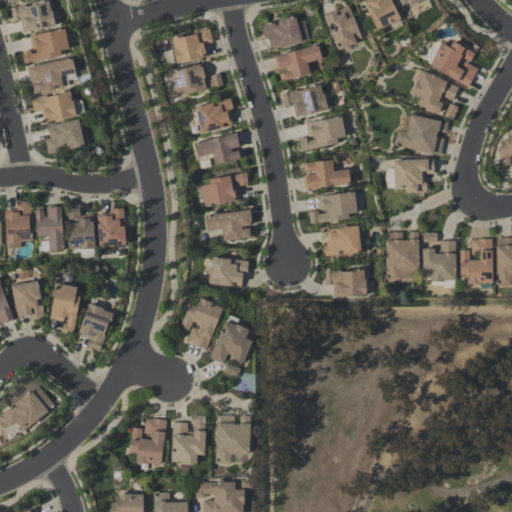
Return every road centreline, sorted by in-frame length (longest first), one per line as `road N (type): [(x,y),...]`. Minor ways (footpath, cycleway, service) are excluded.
road 1 (residential): [(107,0),(153,213),(131,362),(72,439),(0,481)]
road 2 (residential): [(229,0),(237,59),(275,181),(282,277)]
road 3 (residential): [(511,207),(463,203),(459,187),(511,66)]
road 4 (residential): [(149,180),(0,179)]
road 5 (residential): [(104,406),(38,354),(0,374)]
